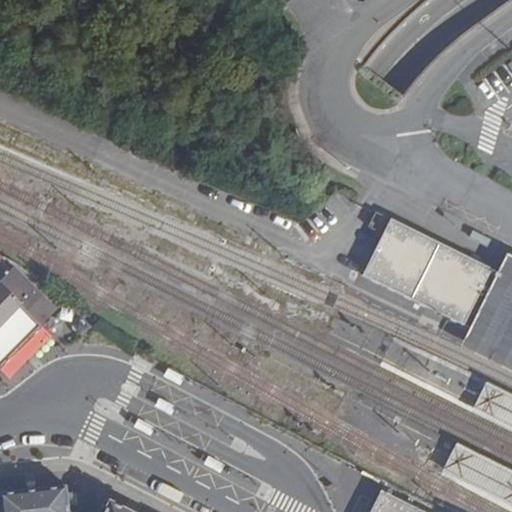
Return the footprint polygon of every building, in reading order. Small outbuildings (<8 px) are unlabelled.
[(500,269),(393,217),(365,275),(471,327),(500,269)] [(511,252),(509,251),(500,269),(471,327),(462,346),(511,370),(511,252)] [(0,270),(0,283),(13,271),(6,264),(0,270)] [(13,270),(13,271),(0,283),(0,367),(1,368),(10,378),(51,335),(41,326),(56,311),(42,296),(13,270)] [(511,395),(485,382),(471,410),(511,430),(511,395)] [(154,428),(137,419),(133,427),(149,436),(154,428)] [(511,510),(511,471),(455,443),(440,474),(511,510)] [(225,465),(208,456),(203,465),(220,474),(225,465)] [(67,486),(0,493),(0,497),(1,511),(70,511),(70,508),(69,496),(67,486)] [(430,511),(382,488),(370,511),(430,511)] [(130,511),(111,502),(105,511),(130,511)]
